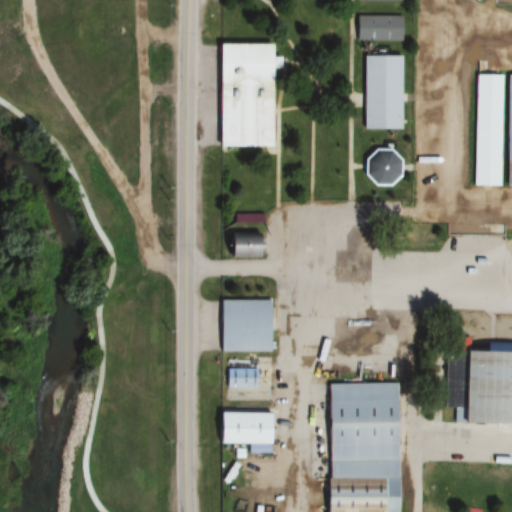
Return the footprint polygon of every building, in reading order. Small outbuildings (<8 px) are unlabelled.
[(401,16),(358,16),(358,42),(401,42),(401,16)] [(214,147),(267,147),(267,44),(214,44),(214,147)] [(399,130),(400,56),(361,56),(361,130),(399,130)] [(511,74),(504,75),(503,187),(511,186),(511,74)] [(471,187),(499,187),(501,75),(473,75),(471,187)] [(392,185),(392,151),(372,151),(372,185),(392,185)] [(256,234),(256,257),(227,257),(227,234),(256,234)] [(216,352),(269,352),(269,301),(217,301),(216,352)] [(454,424),(511,425),(511,354),(443,352),(441,409),(455,410),(454,424)] [(254,388),(254,369),(224,369),(224,388),(254,388)] [(394,511),(394,384),(323,384),(322,511),(394,511)] [(214,445),(265,445),(265,410),(214,410),(214,445)]
